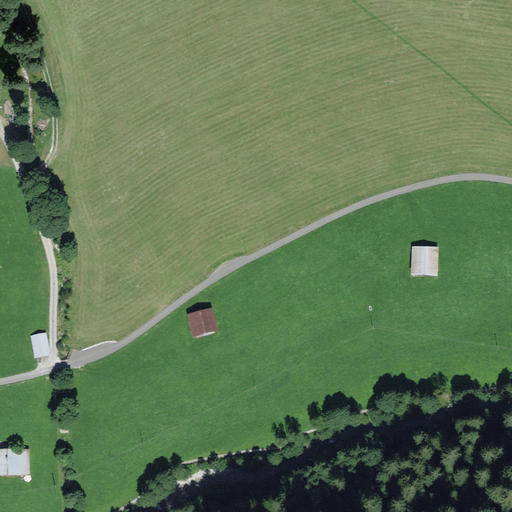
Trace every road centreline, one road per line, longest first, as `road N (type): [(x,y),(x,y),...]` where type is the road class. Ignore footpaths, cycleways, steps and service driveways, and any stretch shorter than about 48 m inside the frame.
road 1 (unclassified): [(511,180),(452,178),(360,204),(227,269),(105,352),(0,382)]
road 2 (track): [(25,181),(41,171),(55,142),(42,61),(18,0)]
